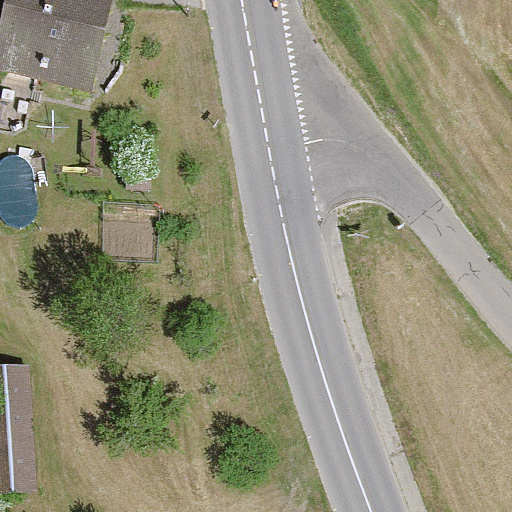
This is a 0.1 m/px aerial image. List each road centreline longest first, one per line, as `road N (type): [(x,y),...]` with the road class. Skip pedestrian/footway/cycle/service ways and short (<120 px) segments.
road 1 (secondary): [(370,511),(299,295),(263,130)]
road 2 (unclassified): [(263,130),(330,141),(375,161),(511,320)]
road 3 (secondary): [(263,130),(240,0)]
